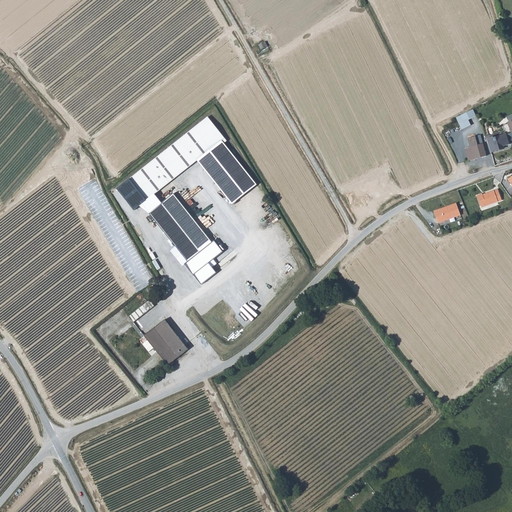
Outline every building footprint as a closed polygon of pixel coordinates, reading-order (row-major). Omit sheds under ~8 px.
[(473,109),(455,118),(457,125),(477,116),(473,109)] [(129,180),(153,210),(161,204),(154,195),(197,161),(222,191),(246,171),(223,144),(226,141),(207,117),(129,180)] [(446,131),(457,125),(455,118),(436,127),(445,145),(451,142),(446,131)] [(493,137),(488,139),(492,152),(503,149),(502,146),(510,144),(506,134),(493,138),(493,137)] [(483,144),(465,149),(466,152),(468,161),(486,156),(483,144)] [(232,204),(256,185),(246,171),(222,191),(232,204)] [(183,186),(194,199),(207,215),(213,210),(192,184),(187,188),(184,185),(183,186)] [(183,186),(161,204),(153,210),(149,213),(188,261),(185,264),(194,275),(209,263),(223,252),(214,240),(217,238),(215,235),(210,238),(176,198),(181,195),(188,204),(194,199),(183,186)] [(497,201),(501,200),(498,192),(495,193),(494,190),(483,194),(482,193),(477,195),(481,205),(496,200),(497,201)] [(201,220),(207,215),(194,199),(188,204),(201,220)] [(439,222),(461,214),(457,203),(442,209),(441,208),(434,211),(439,222)] [(212,267),(209,263),(194,275),(198,279),(212,267)] [(217,273),(212,267),(198,279),(202,285),(217,273)] [(134,323),(155,306),(150,300),(129,317),(134,323)] [(189,348),(174,330),(165,319),(144,336),(162,358),(168,365),(189,348)]
